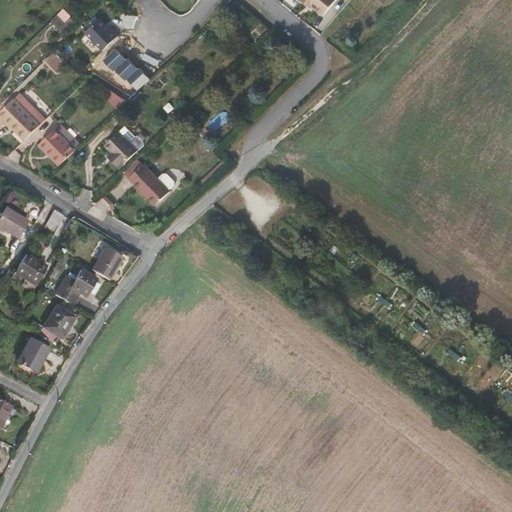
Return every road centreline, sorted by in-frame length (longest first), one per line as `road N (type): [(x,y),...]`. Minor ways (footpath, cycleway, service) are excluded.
road 1 (residential): [(0,502),(87,337),(154,253)]
road 2 (residential): [(256,158),(256,135),(321,65),(316,47),(260,0)]
road 3 (residential): [(154,253),(0,163)]
road 4 (residential): [(352,75),(256,158)]
